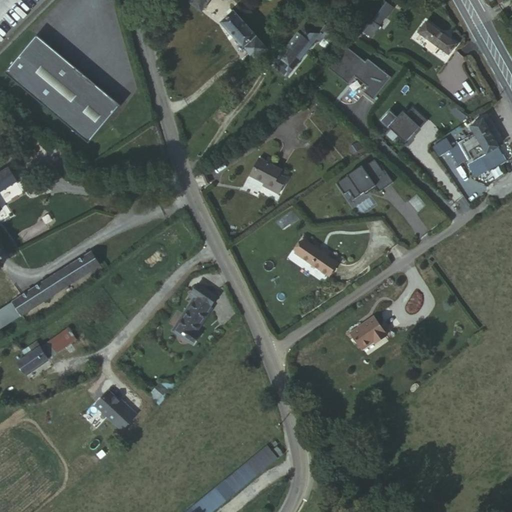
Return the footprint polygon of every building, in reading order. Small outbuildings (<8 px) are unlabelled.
[(196,14),(204,0),(190,0),(185,9),(196,14)] [(385,20),(394,10),(385,2),(367,25),(364,24),(360,28),(372,38),(380,28),(375,24),(381,16),(385,20)] [(165,23),(173,13),(173,12),(171,9),(169,8),(165,8),(158,18),(158,21),(159,23),(161,24),(165,23)] [(266,50),(234,14),(222,24),(241,45),(238,47),(243,53),(246,51),(254,60),(266,50)] [(455,44),(426,21),(419,31),(449,54),(455,44)] [(301,29),(268,68),(281,79),(312,42),(313,42),(316,45),(320,41),(327,47),(341,31),(332,24),(326,31),(322,28),(316,36),(310,36),(301,29)] [(123,109),(33,35),(1,74),(90,148),(123,109)] [(346,47),(330,69),(350,85),(356,77),(369,87),(363,95),(373,103),(392,78),(369,59),(366,62),(346,47)] [(421,129),(428,122),(413,109),(407,116),(403,113),(398,119),(415,134),(420,129),(421,129)] [(462,123),(467,118),(455,109),(451,114),(462,123)] [(398,119),(390,111),(380,122),(406,144),(415,134),(398,119)] [(449,153),(443,143),(432,150),(441,162),(461,151),(470,164),(469,166),(476,177),(488,169),(491,171),(507,161),(482,118),(469,126),(474,136),(457,146),(455,149),(449,153)] [(394,183),(386,170),(383,171),(375,160),(364,168),(362,166),(337,183),(345,194),(350,191),(355,198),(364,192),(366,193),(376,186),(380,192),(394,183)] [(251,184),(260,167),(256,165),(248,182),(251,184)] [(285,186),(279,183),(281,178),(260,167),(251,184),(262,190),(271,194),(268,199),(275,202),(285,186)] [(0,193),(19,183),(11,170),(0,176),(0,212),(3,211),(0,205),(0,193)] [(271,194),(262,190),(260,194),(268,199),(271,194)] [(318,251),(303,240),(293,253),(326,278),(336,264),(326,257),(318,251)] [(328,254),(320,248),(318,251),(326,257),(328,254)] [(0,331),(101,268),(93,253),(0,311),(0,331)] [(208,309),(217,297),(197,284),(190,293),(197,298),(196,301),(208,309)] [(193,333),(208,309),(196,301),(194,300),(174,334),(193,345),(198,336),(193,333)] [(386,335),(375,318),(351,335),(362,352),(386,335)] [(23,376),(75,340),(68,328),(38,348),(33,352),(16,364),(23,376)] [(38,348),(36,343),(29,347),(33,352),(38,348)] [(159,385),(149,398),(159,405),(169,392),(159,385)] [(128,405),(122,400),(121,402),(109,391),(98,404),(98,408),(114,422),(128,405)] [(202,511),(211,511),(276,458),(267,446),(197,506),(202,511)] [(358,511),(350,498),(342,503),(346,511),(358,511)]
